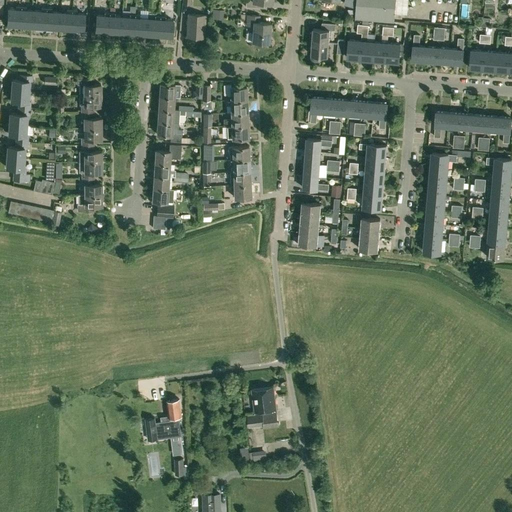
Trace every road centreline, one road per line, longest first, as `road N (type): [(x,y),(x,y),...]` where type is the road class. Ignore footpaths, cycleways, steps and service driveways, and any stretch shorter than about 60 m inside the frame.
road 1 (residential): [(286,362),(274,262),(291,73)]
road 2 (residential): [(402,245),(411,83)]
road 3 (residential): [(117,206),(132,206),(140,193),(148,62)]
road 4 (residential): [(286,362),(162,378),(163,406)]
road 5 (residential): [(312,511),(286,362)]
road 6 (residential): [(148,62),(0,53)]
road 7 (residential): [(291,73),(148,62)]
road 8 (residential): [(411,83),(291,73)]
